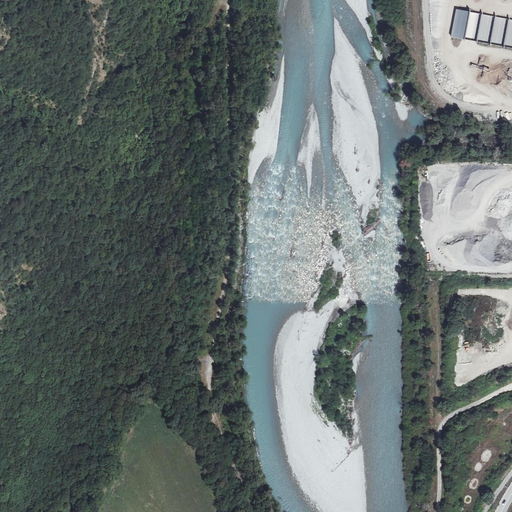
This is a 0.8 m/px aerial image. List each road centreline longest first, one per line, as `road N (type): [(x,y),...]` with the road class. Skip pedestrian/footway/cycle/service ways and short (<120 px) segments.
road 1 (track): [(227,0),(232,236),(210,368),(219,426)]
road 2 (track): [(223,0),(201,36),(194,115),(184,119),(177,87),(183,0)]
road 3 (track): [(439,421),(440,277)]
road 4 (track): [(133,385),(72,511)]
